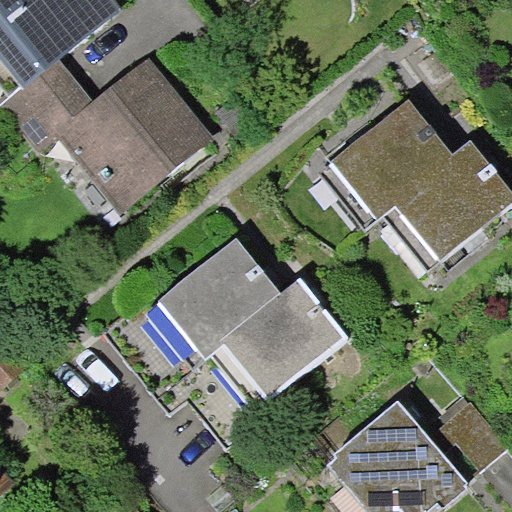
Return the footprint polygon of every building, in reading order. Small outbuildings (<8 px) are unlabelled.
[(119,28),(97,0),(0,0),(0,68),(20,94),(1,109),(42,160),(58,147),(129,236),(229,156),(154,63),(95,110),(65,72),(119,28)] [(457,169),(408,106),(326,170),(378,235),(404,215),(447,271),(511,221),(511,193),(480,152),(457,169)] [(251,247),(168,313),(213,368),(233,352),(283,414),(365,348),(311,282),(292,297),(251,247)] [(458,511),(474,498),(401,413),(329,475),(361,511),(458,511)] [(0,511),(7,511),(21,500),(0,475),(0,511)]
